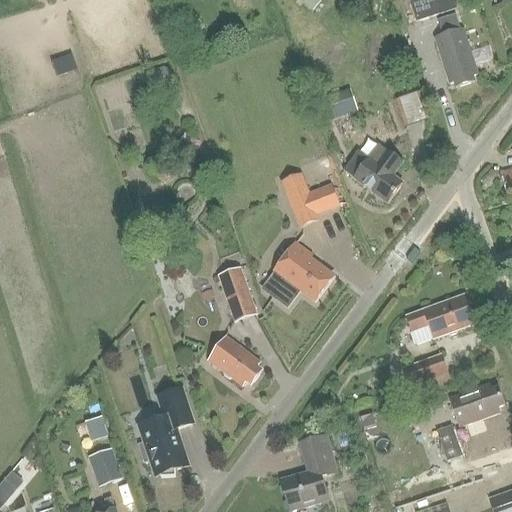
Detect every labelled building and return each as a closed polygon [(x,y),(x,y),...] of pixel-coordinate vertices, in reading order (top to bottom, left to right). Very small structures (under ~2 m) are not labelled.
[(408,0),(417,25),(457,11),(453,0),(408,0)] [(456,16),(437,22),(443,39),(461,33),(456,16)] [(451,87),(455,86),(457,91),(476,85),(474,80),(479,79),(464,33),(461,33),(443,39),(436,42),(451,87)] [(61,74),(81,67),(76,54),(56,62),(61,74)] [(157,71),(154,77),(157,84),(163,87),(169,84),(172,78),(170,72),(164,69),(157,71)] [(350,91),(319,102),(327,123),(357,112),(350,91)] [(359,154),(345,174),(389,207),(404,187),(393,179),(404,165),(381,148),(370,162),(359,154)] [(511,172),(502,176),(508,197),(511,195),(511,172)] [(301,176),(283,183),(290,200),(301,230),(320,222),(319,219),(340,211),(331,188),(310,197),(308,193),(301,176)] [(276,274),(285,280),(272,297),(288,309),(301,292),(316,304),(334,280),(310,262),(312,259),(296,247),(276,274)] [(244,268),(221,276),(238,323),(260,315),(244,268)] [(459,334),(476,327),(466,300),(408,320),(413,335),(430,330),(435,342),(449,337),(452,338),(457,336),(459,334)] [(262,366),(256,361),(229,339),(210,364),(224,374),(225,379),(229,382),(233,382),(244,390),(248,385),(252,389),(264,374),(258,370),(262,366)] [(442,361),(405,375),(413,398),(451,384),(442,361)] [(450,401),(459,430),(501,416),(500,411),(505,409),(499,391),(493,393),(491,387),(450,401)] [(190,469),(178,432),(195,427),(184,392),(158,400),(165,421),(139,429),(145,446),(139,448),(145,467),(151,465),(156,480),(161,478),(162,481),(176,480),(176,473),(190,469)] [(85,425),(91,444),(108,439),(102,420),(85,425)] [(453,428),(437,434),(448,464),(463,459),(453,428)] [(301,447),(309,476),(282,483),(290,511),(302,511),(330,504),(323,481),(339,477),(328,439),(301,447)] [(112,452),(89,460),(99,489),(122,481),(112,452)] [(0,510),(23,484),(12,475),(0,488),(0,510)] [(511,511),(511,495),(490,503),(493,511),(511,511)]
